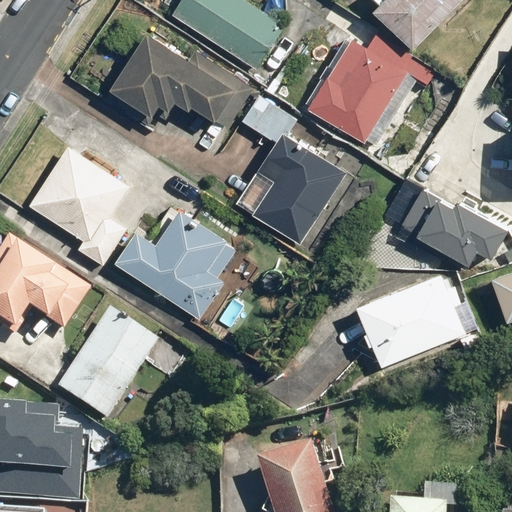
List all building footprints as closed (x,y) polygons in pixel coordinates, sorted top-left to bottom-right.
[(256,0),(185,0),(176,14),(255,67),(286,20),(256,0)] [(381,0),(384,2),(379,7),(419,47),(466,0),(381,0)] [(199,105),(230,126),(256,86),(201,50),(197,56),(155,28),(116,86),(160,115),(168,103),(178,110),(184,102),(196,110),(199,105)] [(412,74),(356,38),(313,105),(369,141),(412,74)] [(353,171),(295,131),(302,120),(264,94),(247,119),(282,143),(245,197),(260,208),(258,212),(303,243),(353,171)] [(131,228),(113,216),(134,184),(74,144),(35,203),(89,239),(82,249),(106,265),(131,228)] [(425,227),(424,230),(426,231),(473,264),(487,245),(500,254),(511,237),(511,222),(467,191),(461,199),(451,191),(449,194),(432,182),(409,217),(425,227)] [(153,235),(144,228),(121,262),(200,315),(246,249),(185,207),(181,213),(172,207),(153,235)] [(38,309),(69,329),(97,287),(15,234),(0,256),(0,316),(23,332),(38,309)] [(511,271),(501,274),(511,308),(511,271)] [(451,273),(367,303),(387,362),(472,332),(451,273)] [(165,340),(120,309),(65,386),(110,417),(165,340)] [(0,493),(83,496),(86,427),(66,427),(67,397),(0,394),(0,493)] [(338,511),(319,443),(265,459),(280,511),(338,511)] [(432,484),(431,501),(398,500),(397,511),(482,511),(484,486),(432,484)]
